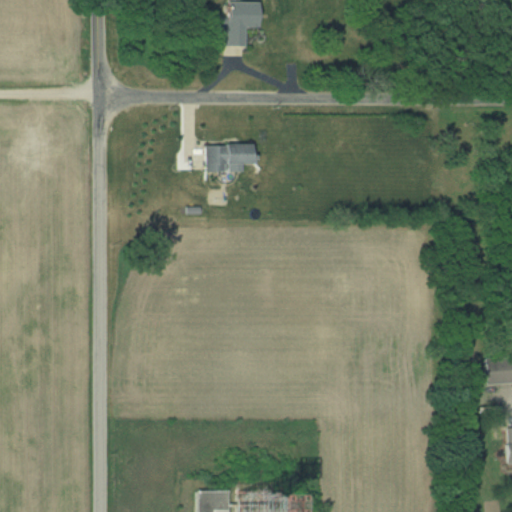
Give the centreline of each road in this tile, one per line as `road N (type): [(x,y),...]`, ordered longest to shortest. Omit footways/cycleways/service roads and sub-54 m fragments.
road 1 (residential): [(101,511),(97,0)]
road 2 (residential): [(511,98),(99,97)]
